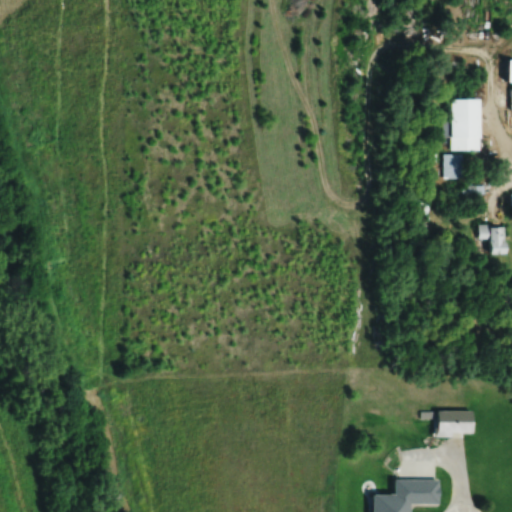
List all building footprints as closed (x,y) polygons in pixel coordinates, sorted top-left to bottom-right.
[(472,99),(443,99),(443,150),(472,150),(472,99)] [(455,185),(455,199),(479,199),(479,185),(455,185)] [(499,225),(473,226),(473,239),(481,239),(482,254),(500,254),(499,225)] [(467,434),(467,413),(430,414),(430,435),(467,434)] [(388,495),(364,496),(364,511),(404,511),(405,504),(432,504),(432,480),(388,480),(388,495)]
